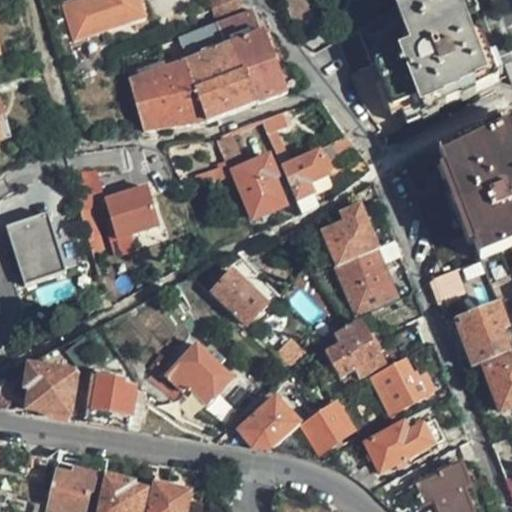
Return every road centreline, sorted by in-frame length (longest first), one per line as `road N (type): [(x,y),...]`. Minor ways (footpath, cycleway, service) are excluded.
road 1 (residential): [(505,511),(387,175),(267,0)]
road 2 (residential): [(0,425),(256,464)]
road 3 (residential): [(256,464),(328,480),(368,511)]
